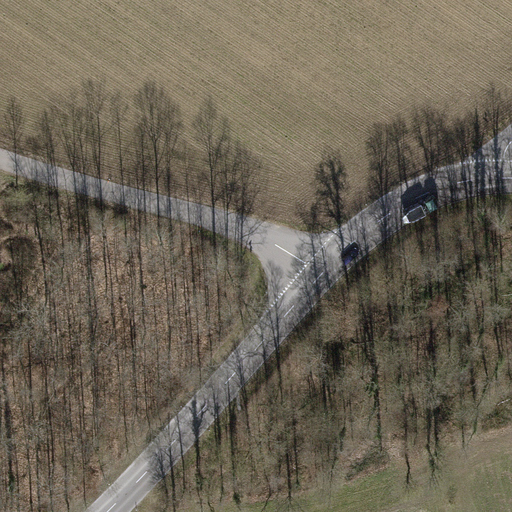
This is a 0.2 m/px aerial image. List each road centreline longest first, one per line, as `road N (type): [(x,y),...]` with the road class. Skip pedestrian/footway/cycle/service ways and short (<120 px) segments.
road 1 (residential): [(0,159),(245,228),(322,274)]
road 2 (tertiary): [(322,274),(107,511)]
road 3 (tertiary): [(497,176),(437,189),(369,229),(322,274)]
